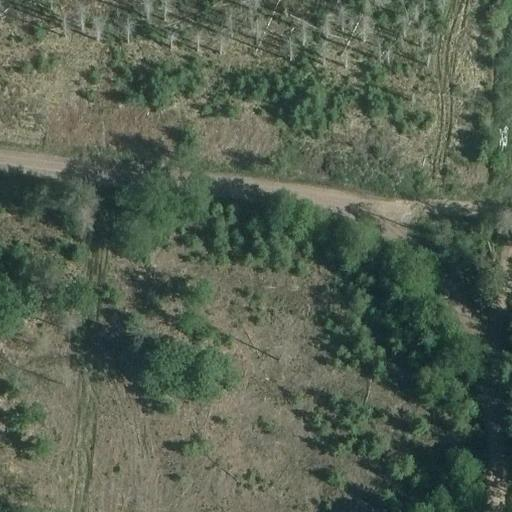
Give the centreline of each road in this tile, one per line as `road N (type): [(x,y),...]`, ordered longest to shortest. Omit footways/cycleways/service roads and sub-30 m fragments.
road 1 (track): [(0,159),(511,217)]
road 2 (track): [(348,203),(435,263),(490,345),(511,265)]
road 3 (track): [(490,345),(493,511)]
